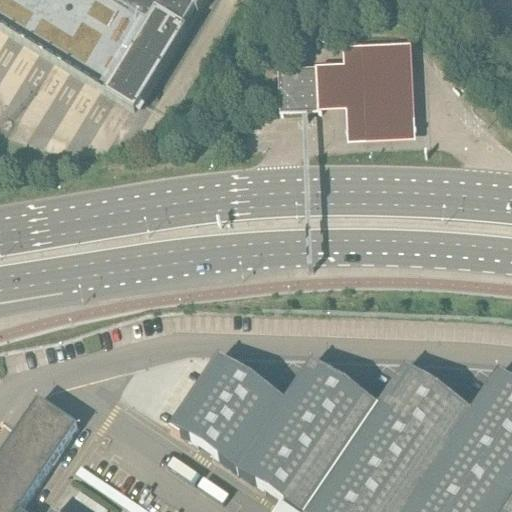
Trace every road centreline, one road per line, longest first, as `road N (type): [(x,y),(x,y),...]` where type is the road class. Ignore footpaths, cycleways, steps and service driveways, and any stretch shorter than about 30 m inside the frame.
road 1 (primary): [(0,286),(253,250),(511,255)]
road 2 (primary): [(511,206),(259,200),(8,237)]
